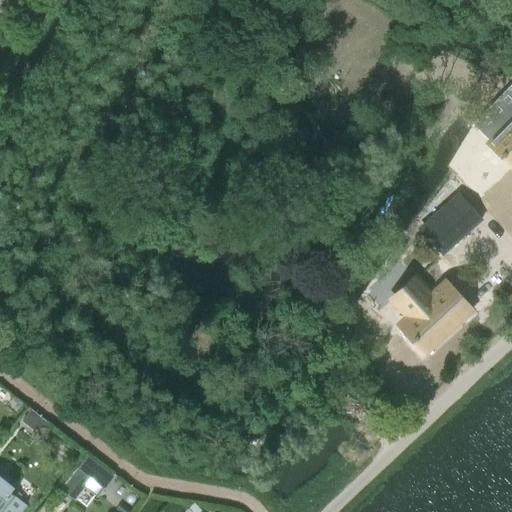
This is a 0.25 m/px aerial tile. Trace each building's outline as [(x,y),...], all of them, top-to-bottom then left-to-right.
[(511,124),(492,146),(511,165),(511,124)] [(420,231),(442,255),(481,220),(459,196),(420,231)] [(401,318),(425,344),(469,304),(445,278),(430,291),(414,274),(393,293),(409,311),(401,318)] [(344,341),(357,324),(348,317),(334,334),(344,341)] [(44,421),(30,410),(21,422),(35,433),(44,421)] [(87,456),(77,468),(103,488),(112,476),(87,456)] [(12,487),(0,477),(0,511),(20,511),(26,505),(8,492),(12,487)] [(121,503),(115,511),(116,511),(128,511),(130,510),(121,503)]
